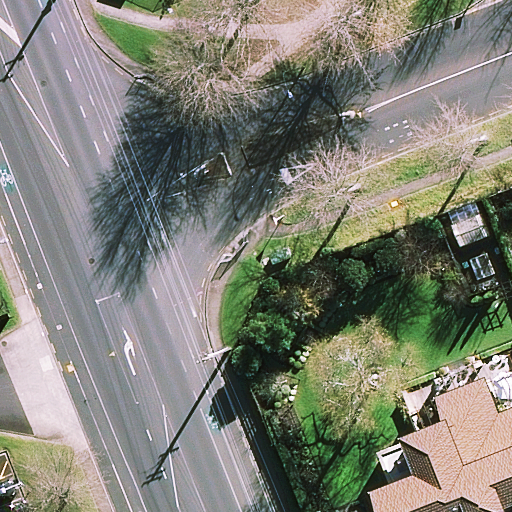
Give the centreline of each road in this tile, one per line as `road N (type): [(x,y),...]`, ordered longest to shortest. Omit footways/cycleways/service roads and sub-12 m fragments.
road 1 (residential): [(511,51),(87,220)]
road 2 (tertiary): [(190,511),(165,416),(87,220)]
road 3 (tertiary): [(87,220),(0,20)]
